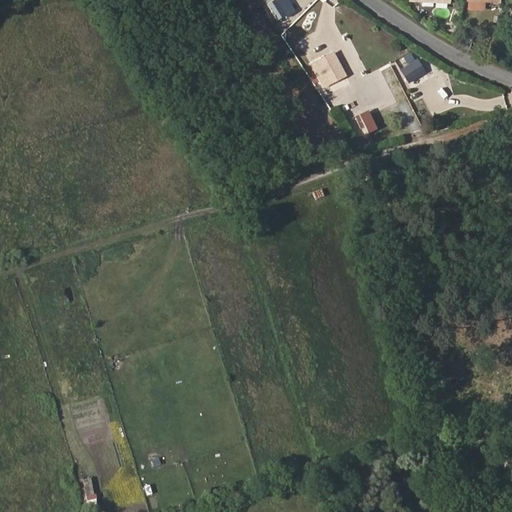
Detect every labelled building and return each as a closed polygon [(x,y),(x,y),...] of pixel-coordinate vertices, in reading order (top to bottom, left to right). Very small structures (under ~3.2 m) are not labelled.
[(499,2),(499,0),(466,0),(466,8),(484,9),(484,2),(499,2)] [(338,78),(342,76),(331,53),(326,56),(338,78)] [(338,79),(327,57),(312,65),(323,87),(338,79)] [(333,96),(340,109),(346,106),(340,93),(333,96)] [(407,99),(393,105),(400,119),(414,112),(407,99)] [(369,146),(367,137),(358,139),(361,148),(369,146)] [(313,198),(323,197),(321,190),(312,191),(313,198)]
